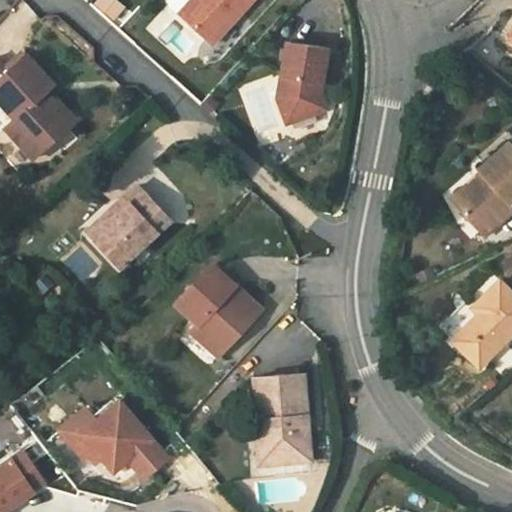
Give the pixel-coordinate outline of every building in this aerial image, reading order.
[(112,0),(97,0),(94,4),(112,20),(122,8),(112,0)] [(168,0),(169,7),(178,16),(192,0),(168,0)] [(211,46),(253,0),(192,0),(178,16),(211,46)] [(223,51),(242,30),(233,22),(214,43),(223,51)] [(288,44),(278,99),(287,125),(320,114),(314,97),(316,84),(323,85),(329,51),(288,44)] [(0,78),(0,108),(12,123),(3,131),(31,162),(52,143),(45,135),(66,116),(55,103),(47,101),(52,88),(25,57),(7,72),(0,78)] [(314,97),(320,114),(327,111),(321,95),(323,85),(316,84),(314,97)] [(429,84),(423,93),(428,96),(434,86),(429,84)] [(52,143),(73,124),(66,116),(45,135),(52,143)] [(511,144),(510,141),(479,169),(481,171),(485,176),(456,203),(484,235),(511,210),(511,204),(511,202),(511,144)] [(481,171),(451,198),(456,203),(485,176),(481,171)] [(138,187),(125,199),(129,203),(91,239),(118,269),(169,222),(138,187)] [(125,199),(86,234),(91,239),(129,203),(125,199)] [(84,283),(100,265),(77,245),(61,262),(84,283)] [(175,303),(197,323),(191,331),(217,356),(252,319),(225,294),(234,285),(211,264),(175,303)] [(430,268),(418,274),(422,281),(433,276),(430,268)] [(479,312),(453,339),(479,366),(511,333),(511,291),(500,279),(473,306),(479,312)] [(260,310),(234,285),(225,294),(252,319),(260,310)] [(304,373),(254,378),(258,421),(264,420),(269,464),(295,462),(295,456),(312,454),(309,426),(305,427),(304,416),(308,416),(304,373)] [(120,401),(75,438),(95,462),(102,456),(113,470),(128,458),(143,476),(167,457),(120,401)] [(269,464),(264,420),(258,421),(256,421),(261,465),(269,464)] [(23,450),(12,458),(19,468),(30,460),(23,450)] [(0,511),(34,491),(34,490),(45,482),(30,460),(19,468),(12,458),(0,465),(0,511)]
